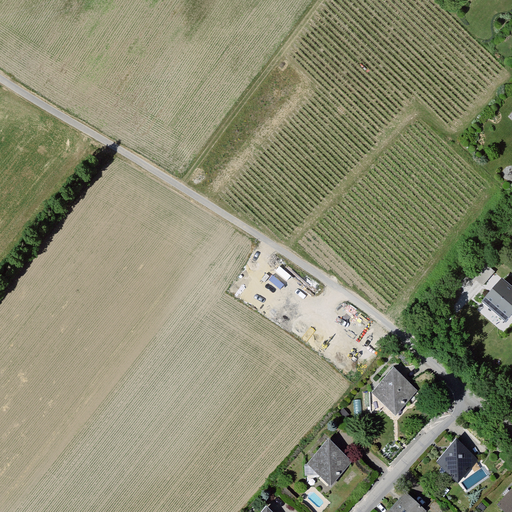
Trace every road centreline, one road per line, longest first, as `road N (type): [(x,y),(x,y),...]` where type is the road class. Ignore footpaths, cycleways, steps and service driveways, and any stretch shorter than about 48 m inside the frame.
road 1 (track): [(0,78),(399,330),(470,394)]
road 2 (residential): [(358,511),(470,394)]
